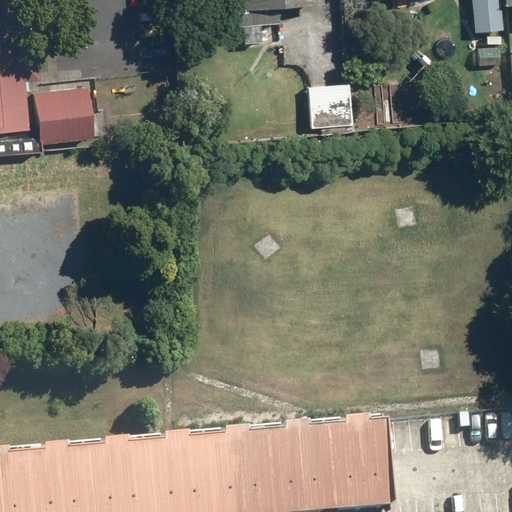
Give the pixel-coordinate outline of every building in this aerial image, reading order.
[(0,0),(0,130),(24,129),(13,0),(0,0)] [(318,0),(224,0),(227,26),(275,22),(274,6),(319,3),(318,0)] [(498,0),(469,0),(473,31),(501,29),(498,0)] [(347,82),(305,84),(308,126),(350,123),(347,82)] [(87,85),(31,91),(37,142),(93,136),(87,85)] [(0,455),(0,511),(354,511),(392,509),(398,508),(389,421),(169,440),(0,455)]
